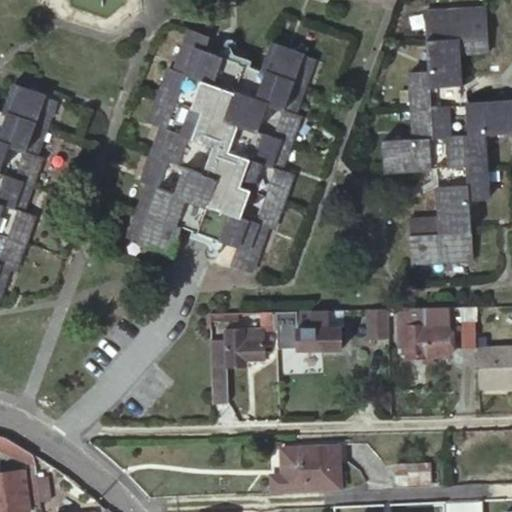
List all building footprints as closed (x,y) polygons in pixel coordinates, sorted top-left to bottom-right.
[(481,9),(421,14),(425,73),(406,74),(410,139),(378,141),(380,170),(432,168),(435,217),(406,219),(408,263),(468,259),(465,199),(482,198),(478,134),(510,132),(508,102),(456,104),(453,55),(484,53),(481,9)] [(176,105),(151,106),(146,120),(159,125),(140,180),(146,182),(126,237),(169,253),(179,226),(235,247),(230,261),(250,269),(266,225),(273,228),(292,171),(281,167),(299,113),(293,110),(312,57),(270,42),(260,69),(204,48),(210,34),(189,27),(174,69),(173,68),(176,105)] [(176,105),(173,68),(168,66),(151,106),(176,105)] [(0,264),(9,267),(29,212),(15,206),(36,151),(29,149),(49,95),(8,78),(0,97),(0,264)] [(476,346),(475,320),(475,306),(461,307),(461,320),(462,348),(476,347),(476,346)] [(412,307),(399,308),(399,324),(404,324),(405,356),(447,355),(446,307),(412,307)] [(385,308),(367,308),(368,338),(386,337),(385,308)] [(340,309),(295,310),(296,322),(288,322),(288,341),(296,341),(296,349),(341,348),(340,324),(340,309)] [(273,311),(260,311),(261,327),(258,327),(257,321),(252,321),(253,327),(224,328),(225,342),(222,342),(222,340),(211,340),(213,401),(228,401),(227,364),(264,363),(263,339),(262,338),(262,329),(274,329),(273,311)] [(511,345),(476,346),(476,347),(477,390),(511,388),(511,345)] [(0,431),(0,511),(30,511),(32,511),(25,470),(2,471),(0,470),(0,447),(29,460),(36,506),(41,506),(40,501),(36,476),(32,450),(17,440),(7,434),(0,431)] [(339,446),(281,448),(281,475),(271,475),(272,490),(340,487),(339,446)] [(429,462),(396,462),(396,486),(430,486),(429,462)] [(69,477),(63,472),(55,483),(65,491),(67,487),(86,502),(92,494),(86,489),(69,477)] [(36,476),(40,501),(50,500),(47,475),(36,476)]
